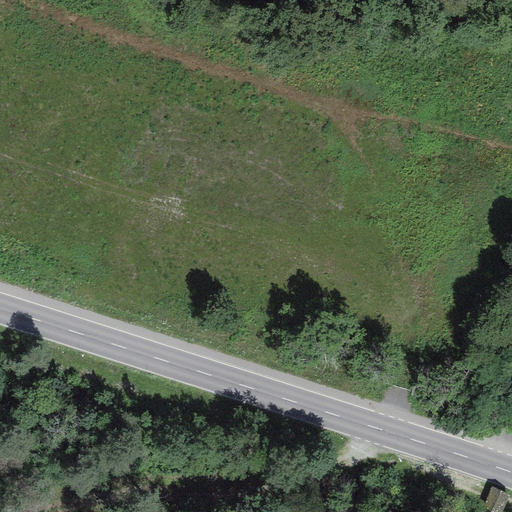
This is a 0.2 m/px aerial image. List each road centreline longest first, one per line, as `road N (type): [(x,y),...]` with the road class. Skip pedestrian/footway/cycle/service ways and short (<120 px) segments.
road 1 (tertiary): [(511,477),(0,308)]
road 2 (track): [(12,511),(326,469),(378,429)]
